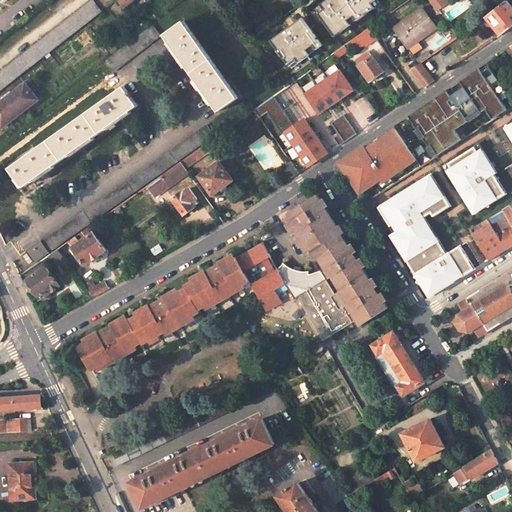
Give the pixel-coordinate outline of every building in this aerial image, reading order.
[(92,0),(0,72),(0,89),(101,11),(92,0)] [(323,0),(315,5),(334,33),(373,8),(369,1),(370,0),(323,0)] [(429,0),(436,9),(447,2),(445,0),(429,0)] [(511,6),(506,0),(487,16),(501,33),(511,24),(511,6)] [(423,7),(394,28),(406,45),(425,31),(426,34),(437,27),(423,7)] [(305,17),(272,36),(288,66),(321,47),(305,17)] [(183,20),(164,34),(220,109),(239,95),(183,20)] [(115,68),(160,35),(151,24),(107,58),(115,68)] [(353,39),(358,47),(365,42),(366,44),(376,37),(369,27),(353,39)] [(337,57),(348,50),(344,45),(333,52),(337,57)] [(355,60),(370,81),(384,71),(373,56),(372,56),(368,50),(355,60)] [(416,64),(410,68),(424,87),(430,82),(416,64)] [(440,93),(441,151),(460,139),(454,129),(487,108),(493,118),(506,109),(479,68),(440,93)] [(349,96),(330,71),(330,70),(317,79),(316,79),(317,80),(319,83),(325,91),(335,105),(349,96)] [(317,85),(322,93),(325,91),(319,83),(317,85)] [(0,120),(4,125),(36,100),(25,85),(0,103),(0,120)] [(124,85),(11,167),(24,187),(139,104),(124,85)] [(356,117),(367,113),(371,121),(377,118),(368,96),(350,103),(356,117)] [(295,156),(259,105),(254,109),(290,159),(295,156)] [(344,115),(331,123),(344,141),(356,133),(344,115)] [(40,239),(25,249),(34,262),(214,134),(206,123),(42,240),(40,239)] [(358,196),(416,160),(395,126),(364,145),(364,144),(336,161),(358,196)] [(227,128),(221,133),(225,138),(231,134),(227,128)] [(207,142),(180,161),(185,167),(211,148),(207,142)] [(443,164),(471,214),(506,194),(495,173),(497,173),(480,144),(443,164)] [(306,164),(298,153),(295,156),(290,159),(297,170),(306,164)] [(229,155),(199,176),(213,194),(233,180),(229,174),(237,168),(229,155)] [(283,166),(291,178),(299,173),(290,160),(283,166)] [(146,186),(154,196),(188,172),(185,167),(180,161),(146,186)] [(182,192),(172,198),(184,215),(193,208),(192,207),(199,203),(196,199),(197,198),(190,188),(183,193),(182,192)] [(390,307),(319,194),(294,209),(300,217),(311,238),(306,241),(307,243),(305,245),(309,252),(315,249),(319,256),(321,255),(333,275),(336,274),(344,288),(336,293),(327,278),(299,296),(308,313),(324,341),(355,322),(350,315),(356,311),(363,324),(390,307)] [(311,238),(300,217),(294,209),(291,211),(295,218),(288,222),(295,233),(298,239),(303,236),(306,241),(311,238)] [(511,227),(511,223),(504,210),(488,220),(498,236),(511,227)] [(73,247),(85,265),(107,249),(94,232),(92,233),(90,230),(101,221),(99,219),(82,231),(86,237),(80,242),(75,236),(69,240),(74,246),(73,247)] [(471,231),(489,260),(506,249),(498,236),(488,220),(471,231)] [(511,227),(498,236),(506,249),(511,245),(511,227)] [(465,244),(479,266),(489,260),(471,231),(460,237),(460,239),(465,244)] [(298,239),(302,244),(306,241),(303,236),(298,239)] [(383,244),(401,273),(408,270),(390,240),(383,244)] [(272,288),(285,280),(279,268),(275,262),(262,243),(235,259),(248,281),(255,293),(258,296),(272,288)] [(440,249),(449,262),(459,256),(452,243),(440,249)] [(48,255),(52,262),(63,255),(58,248),(48,255)] [(410,268),(429,297),(460,278),(449,262),(440,249),(410,268)] [(143,345),(149,341),(157,336),(164,332),(171,328),(178,324),(193,315),(199,312),(198,310),(205,306),(213,301),(227,293),(234,289),(242,285),(248,281),(235,259),(234,257),(226,261),(224,258),(218,262),(218,263),(205,270),(205,269),(197,274),(199,277),(184,285),(185,288),(171,296),(170,294),(163,297),(164,298),(150,306),(150,305),(142,310),(143,310),(144,312),(129,320),(128,318),(120,323),(119,321),(118,320),(111,324),(112,325),(98,333),(97,332),(90,336),(91,337),(92,339),(77,347),(84,358),(92,371),(98,368),(106,363),(120,355),(127,351),(135,346),(141,343),(143,345)] [(287,263),(279,268),(285,280),(293,299),(299,296),(327,278),(322,269),(310,265),(310,267),(306,267),(303,268),(302,269),(297,269),(296,269),(294,268),(293,268),(291,267),(289,265),(287,263)] [(26,280),(38,297),(49,290),(51,292),(59,286),(45,267),(26,280)] [(401,273),(420,303),(429,297),(410,268),(408,270),(401,273)] [(511,280),(511,268),(480,289),(486,297),(511,280)] [(511,280),(486,297),(480,289),(468,297),(469,298),(460,304),(464,311),(459,315),(457,324),(462,330),(470,331),(475,328),(479,336),(488,330),(489,332),(502,323),(497,315),(511,306),(511,280)] [(96,287),(92,282),(85,286),(93,297),(109,288),(104,281),(96,287)] [(236,293),(244,288),(242,285),(234,289),(236,293)] [(268,306),(271,305),(272,305),(273,304),(275,302),(276,300),(276,297),(276,294),(272,288),(258,296),(261,303),(264,305),(266,305),(268,306)] [(215,305),(229,297),(227,293),(213,301),(215,305)] [(207,310),(215,305),(213,301),(205,306),(207,310)] [(511,306),(497,315),(502,323),(511,317),(511,306)] [(180,328),(195,319),(193,315),(178,324),(180,328)] [(386,350),(396,368),(411,358),(394,332),(373,345),(379,355),(386,350)] [(151,345),(159,340),(157,336),(149,341),(151,345)] [(129,355),(137,350),(135,346),(127,351),(129,355)] [(127,351),(120,355),(122,359),(129,355),(127,351)] [(109,367),(122,359),(120,355),(106,363),(109,367)] [(425,382),(411,358),(396,368),(404,382),(398,386),(404,395),(425,382)] [(100,372),(109,367),(106,363),(98,368),(100,372)] [(113,453),(119,466),(272,392),(266,379),(172,424),(113,453)] [(0,398),(0,410),(41,407),(40,395),(0,398)] [(31,419),(0,420),(0,432),(31,430),(31,419)] [(447,447),(432,419),(405,434),(420,461),(447,447)] [(277,444),(265,420),(248,428),(216,443),(183,459),(152,474),(132,484),(144,508),(277,444)] [(461,470),(467,480),(482,471),(483,473),(499,463),(492,451),(461,470)] [(31,463),(9,465),(9,478),(36,476),(36,461),(31,461),(31,463)] [(326,465),(314,473),(341,511),(358,511),(347,495),(326,465)] [(376,480),(379,487),(390,481),(391,482),(401,477),(396,470),(376,480)] [(9,478),(11,499),(38,498),(36,476),(9,478)] [(319,511),(315,505),(299,483),(282,495),(293,511),(319,511)] [(425,493),(421,486),(410,493),(414,500),(420,496),(425,493)] [(420,496),(426,506),(437,499),(431,489),(425,493),(420,496)]
